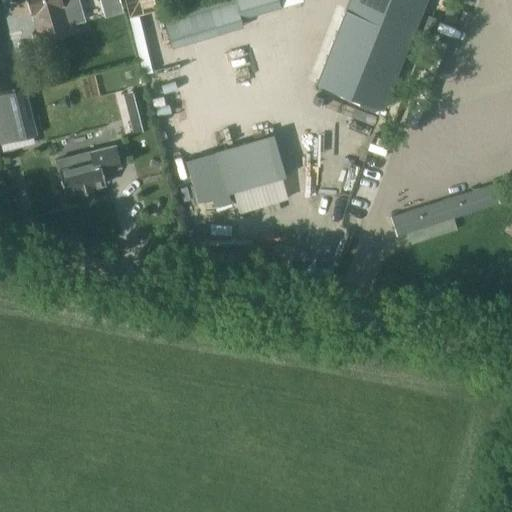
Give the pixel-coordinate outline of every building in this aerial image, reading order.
[(58,0),(26,0),(39,42),(69,33),(58,0)] [(132,0),(119,0),(125,28),(138,25),(132,0)] [(346,0),(313,87),(380,113),(424,0),(346,0)] [(442,22),(454,24),(456,10),(444,9),(442,22)] [(192,115),(234,99),(216,53),(162,74),(169,94),(183,89),(192,115)] [(0,59),(0,94),(9,92),(0,59)] [(56,128),(93,118),(80,72),(43,83),(56,128)] [(33,135),(21,89),(9,92),(0,94),(0,140),(1,143),(33,135)] [(124,101),(131,132),(150,128),(143,97),(124,101)] [(155,133),(173,202),(193,197),(175,128),(155,133)] [(217,193),(277,178),(266,134),(206,149),(217,193)] [(114,145),(55,160),(58,172),(53,174),(57,192),(62,191),(63,194),(77,191),(77,194),(91,190),(90,188),(104,184),(101,172),(119,167),(114,145)] [(455,228),(451,218),(499,203),(492,183),(389,216),(395,236),(406,232),(410,244),(455,228)]
